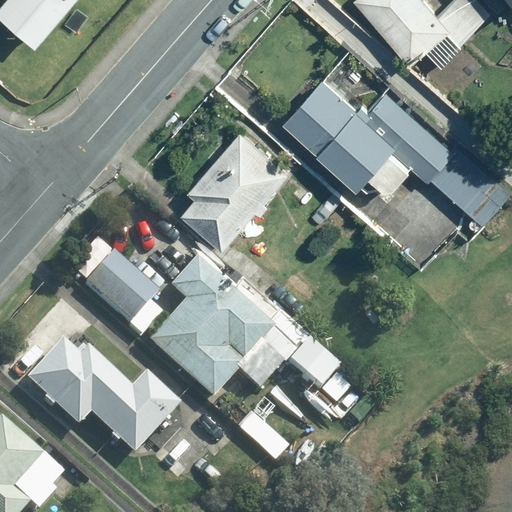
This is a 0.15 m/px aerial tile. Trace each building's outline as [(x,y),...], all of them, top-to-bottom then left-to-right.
[(0,0),(0,6),(37,38),(69,0),(0,0)] [(422,0),(367,0),(420,56),(450,28),(422,0)] [(453,147),(391,97),(375,116),(325,75),(292,116),(368,178),(394,147),(429,176),(453,147)] [(184,206),(228,244),(292,170),(247,132),(184,206)] [(505,249),(478,225),(467,237),(493,261),(505,249)] [(109,255),(90,282),(138,316),(157,289),(109,255)] [(148,341),(210,399),(278,328),(216,270),(148,341)] [(74,328),(33,379),(127,455),(169,404),(74,328)] [(287,447),(250,411),(236,426),(273,462),(287,447)] [(1,420),(0,421),(0,511),(9,511),(52,467),(1,420)]
